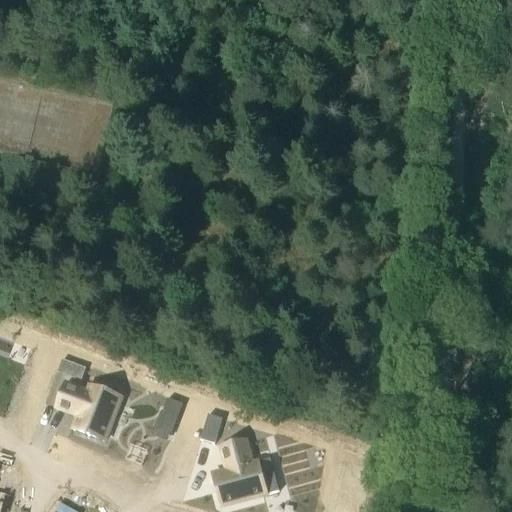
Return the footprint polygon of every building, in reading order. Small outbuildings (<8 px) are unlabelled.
[(63,361),(58,373),(77,380),(82,368),(63,361)] [(84,374),(75,400),(99,409),(93,424),(128,436),(145,389),(110,377),(108,383),(84,374)] [(163,412),(157,430),(170,435),(172,435),(183,406),(168,400),(163,412)] [(259,465),(244,469),(254,504),(302,490),(292,456),(286,458),(279,433),(253,441),(259,465)] [(0,511),(5,511),(9,502),(0,499),(0,474),(0,473),(0,511)]
